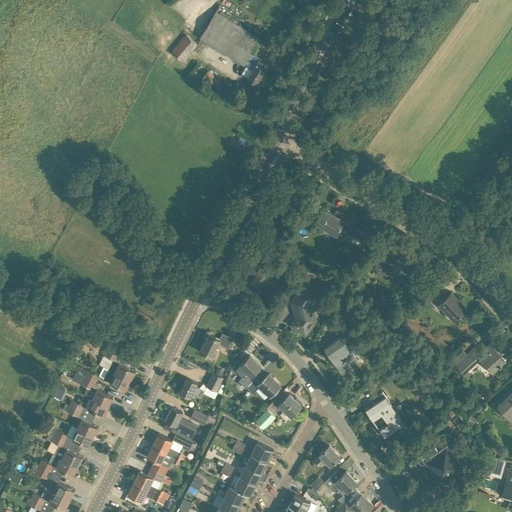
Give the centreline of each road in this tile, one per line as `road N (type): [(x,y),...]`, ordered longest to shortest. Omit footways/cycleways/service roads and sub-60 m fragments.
road 1 (residential): [(511,311),(448,241),(277,139)]
road 2 (secondary): [(88,511),(203,285)]
road 3 (unclassified): [(327,404),(284,344),(203,285)]
road 4 (secondary): [(203,285),(277,139)]
road 5 (unclassified): [(402,511),(327,404)]
road 6 (residential): [(265,511),(327,404)]
